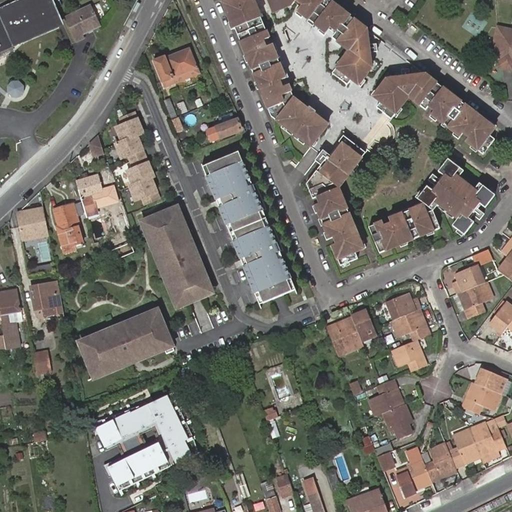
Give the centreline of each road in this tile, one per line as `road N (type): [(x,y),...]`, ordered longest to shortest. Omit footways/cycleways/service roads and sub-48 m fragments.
road 1 (residential): [(118,71),(145,87),(238,312),(267,327),(329,301)]
road 2 (residential): [(202,0),(329,301)]
road 3 (unknown): [(380,281),(363,224),(440,153),(454,150),(511,198)]
road 4 (residential): [(511,126),(366,11)]
road 5 (tertiary): [(118,71),(59,152),(0,209)]
road 6 (residential): [(424,264),(459,342),(511,368)]
